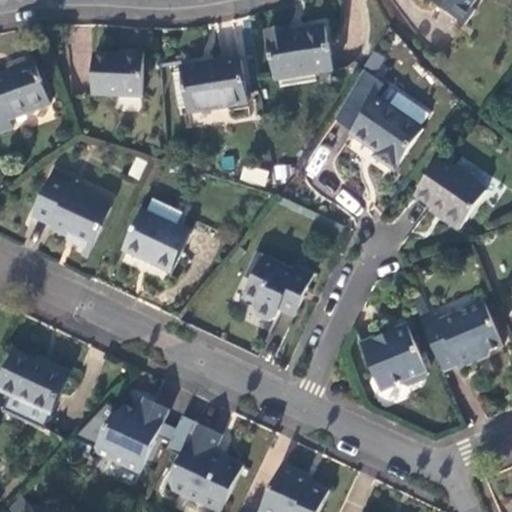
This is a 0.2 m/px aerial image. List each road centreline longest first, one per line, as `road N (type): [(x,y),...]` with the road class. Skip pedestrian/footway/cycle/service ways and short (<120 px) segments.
road 1 (residential): [(306,410),(0,257)]
road 2 (residential): [(306,410),(383,250)]
road 3 (residential): [(458,466),(306,410)]
